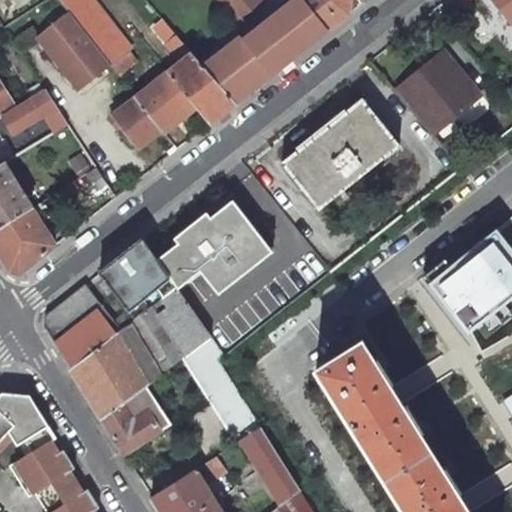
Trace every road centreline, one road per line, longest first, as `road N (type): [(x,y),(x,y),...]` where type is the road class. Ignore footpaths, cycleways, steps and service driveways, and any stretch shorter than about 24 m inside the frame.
road 1 (residential): [(18,321),(21,308),(411,0)]
road 2 (residential): [(18,321),(129,511)]
